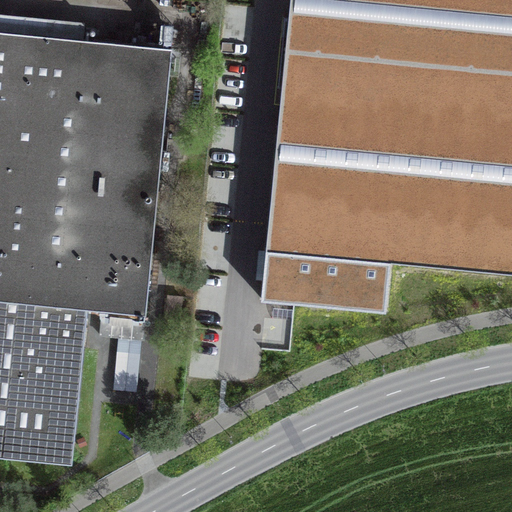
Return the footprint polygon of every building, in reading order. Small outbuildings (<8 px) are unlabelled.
[(230,100),(239,0),(227,0),(218,99),(215,99),(212,134),(228,136),(231,100),(230,100)] [(88,305),(102,306),(145,311),(169,74),(179,75),(181,47),(172,46),(172,40),(83,32),(85,18),(0,9),(0,451),(72,459),(88,305)] [(511,71),(287,49),(262,297),(384,309),(389,260),(511,272),(511,71)] [(183,293),(167,292),(166,310),(182,311),(183,293)] [(142,338),(145,311),(102,306),(99,334),(118,336),(113,388),(136,390),(141,338),(142,338)]
